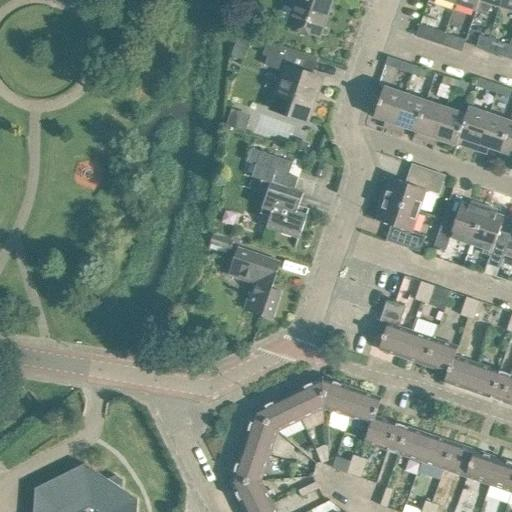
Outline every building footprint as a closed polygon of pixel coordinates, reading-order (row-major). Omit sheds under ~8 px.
[(319,36),(331,0),(299,0),(290,27),(319,36)] [(480,0),(457,0),(456,3),(478,11),(482,0),(480,0)] [(503,8),(505,0),(480,0),(482,0),(478,11),(489,14),(493,4),(503,8)] [(511,10),(511,0),(505,0),(503,8),(511,10)] [(244,24),(241,31),(260,36),(262,30),(244,24)] [(442,45),(446,33),(437,30),(433,42),(442,45)] [(466,40),(454,36),(446,33),(442,45),(462,52),(466,40)] [(488,51),(492,39),(480,35),(476,47),(488,51)] [(239,36),(232,57),(244,61),(251,40),(239,36)] [(508,58),(511,47),(511,45),(492,39),(488,51),(508,58)] [(307,121),(322,77),(312,74),(318,59),(267,42),(263,54),(268,56),(265,64),(284,71),(271,109),(307,121)] [(412,74),(415,65),(403,61),(400,70),(412,74)] [(424,78),(427,69),(415,65),(412,74),(424,78)] [(453,88),(456,79),(444,75),(441,84),(453,88)] [(498,93),(501,85),(479,77),(476,86),(498,93)] [(465,92),(468,83),(456,79),(453,88),(465,92)] [(509,97),(511,89),(501,85),(498,93),(509,97)] [(393,131),(405,93),(384,86),(374,117),(385,121),(383,127),(393,131)] [(415,131),(426,100),(405,93),(393,131),(403,134),(405,127),(415,131)] [(436,138),(446,107),(426,100),(415,131),(413,138),(434,144),(436,138)] [(468,115),(467,114),(446,107),(436,138),(457,145),(457,144),(468,115)] [(477,151),(490,114),(469,107),(467,114),(468,115),(457,144),(477,151)] [(501,152),(511,121),(490,114),(477,151),(487,154),(489,148),(501,152)] [(511,121),(501,152),(511,155),(511,121)] [(296,139),(293,149),(306,153),(309,144),(296,139)] [(299,205),(303,193),(294,190),(298,177),(289,174),(293,162),(252,148),(247,161),(257,164),(253,177),(262,180),(258,191),(268,194),(263,208),(272,211),(267,228),(299,239),(309,208),(299,205)] [(434,180),(443,183),(446,175),(412,164),(406,183),(391,178),(389,185),(385,184),(381,198),(419,211),(426,191),(430,193),(434,180)] [(412,232),(419,213),(419,211),(381,198),(376,211),(380,212),(377,220),(402,229),(397,244),(420,252),(425,236),(412,232)] [(471,244),(484,206),(471,201),(469,205),(462,202),(455,221),(444,217),(434,247),(446,250),(450,237),(471,244)] [(509,239),(498,235),(504,216),(496,214),(497,210),(484,206),(471,244),(484,249),(482,253),(491,256),(488,264),(499,268),(503,255),(509,239)] [(511,229),(509,239),(503,255),(511,257),(511,229)] [(209,247),(229,254),(233,241),(214,234),(209,247)] [(272,288),(281,262),(239,248),(229,275),(258,284),(253,299),(249,298),(245,310),(272,319),(281,291),(272,288)] [(422,302),(428,283),(421,281),(415,299),(422,302)] [(445,310),(451,291),(428,283),(422,302),(445,310)] [(467,317),(474,299),(467,296),(460,315),(467,317)] [(474,320),(481,301),(474,299),(467,317),(474,320)] [(412,332),(399,327),(406,307),(387,300),(376,334),(383,336),(382,338),(383,338),(379,349),(403,357),(412,332)] [(426,365),(434,339),(412,332),(403,357),(426,365)] [(448,372),(454,356),(455,356),(458,347),(434,339),(426,365),(447,372),(448,372)] [(468,389),(477,363),(455,356),(454,356),(448,372),(447,372),(444,381),(468,389)] [(502,372),(498,371),(477,363),(468,389),(490,397),(493,398),(502,372)] [(511,375),(511,374),(498,370),(498,371),(502,372),(493,398),(490,397),(490,398),(502,402),(503,401),(511,404),(511,375)] [(324,408),(322,378),(313,383),(312,382),(303,386),(304,387),(289,395),(301,419),(324,408)] [(349,416),(358,390),(342,385),(342,384),(333,380),(333,381),(322,378),(324,408),(349,416)] [(375,416),(382,398),(358,390),(349,416),(371,423),(372,424),(374,416),(375,416)] [(301,419),(289,395),(274,402),(273,401),(265,405),(265,406),(255,411),(277,431),(301,419)] [(269,455),(277,431),(255,411),(252,421),(251,421),(248,430),(249,431),(243,446),(269,455)] [(397,453),(406,427),(408,428),(409,427),(396,422),(396,423),(375,416),(374,416),(372,424),(371,423),(364,442),(387,449),(387,450),(399,455),(400,454),(397,453)] [(430,435),(408,428),(406,427),(397,453),(400,454),(421,461),(430,435)] [(445,469),(453,443),(430,435),(421,461),(445,469)] [(467,477),(476,451),(453,443),(445,469),(467,477)] [(261,480),(269,455),(243,446),(238,462),(237,462),(234,471),(235,472),(231,482),(261,480)] [(490,484),(499,459),(476,451),(467,477),(490,484)] [(354,475),(361,457),(354,454),(347,473),(354,475)] [(289,456),(287,461),(299,465),(301,460),(289,456)] [(361,478),(367,459),(361,457),(354,475),(361,478)] [(511,491),(511,463),(499,459),(490,484),(511,491)] [(137,511),(138,499),(122,488),(123,480),(116,475),(108,479),(85,463),(35,488),(33,511),(137,511)] [(295,493),(299,491),(316,482),(313,476),(293,479),(288,482),(295,493)] [(254,511),(272,503),(261,480),(231,482),(236,492),(235,492),(239,501),(240,500),(246,511),(254,511)] [(302,497),(319,488),(316,482),(299,491),(302,497)] [(387,508),(394,489),(387,487),(380,505),(387,508)] [(429,511),(432,502),(425,500),(421,511),(429,511)] [(436,511),(439,505),(432,502),(429,511),(436,511)] [(276,511),(272,503),(254,511),(276,511)]
